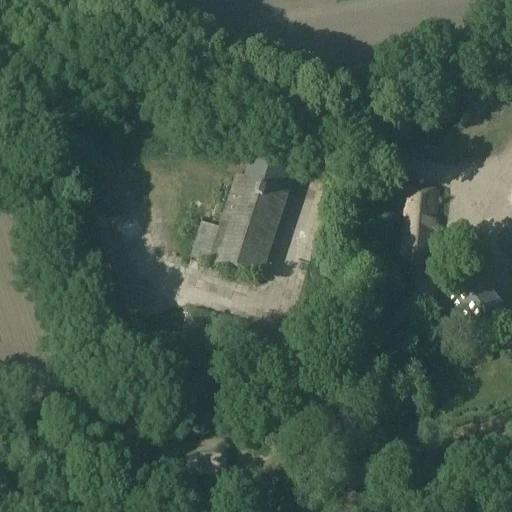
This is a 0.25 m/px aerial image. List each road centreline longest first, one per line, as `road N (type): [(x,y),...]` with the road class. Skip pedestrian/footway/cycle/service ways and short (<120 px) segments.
road 1 (track): [(210,511),(263,464),(413,290)]
road 2 (track): [(511,150),(413,290)]
